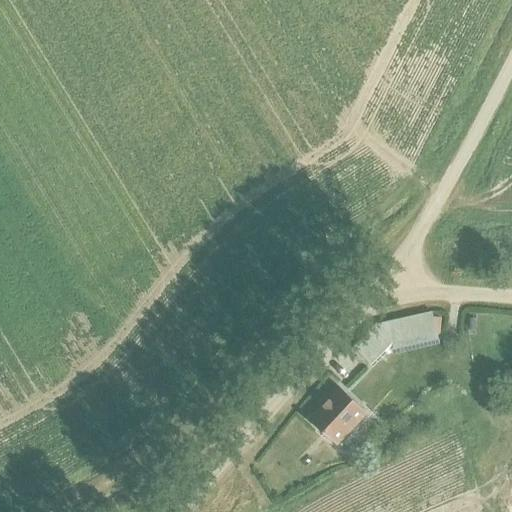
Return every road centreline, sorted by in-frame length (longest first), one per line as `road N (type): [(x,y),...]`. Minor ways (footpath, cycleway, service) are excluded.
road 1 (unclassified): [(171,511),(395,275)]
road 2 (unclassified): [(395,275),(511,51)]
road 3 (track): [(39,511),(141,463),(216,462)]
road 4 (track): [(511,242),(433,248),(395,275)]
road 5 (unclassified): [(511,302),(395,275)]
